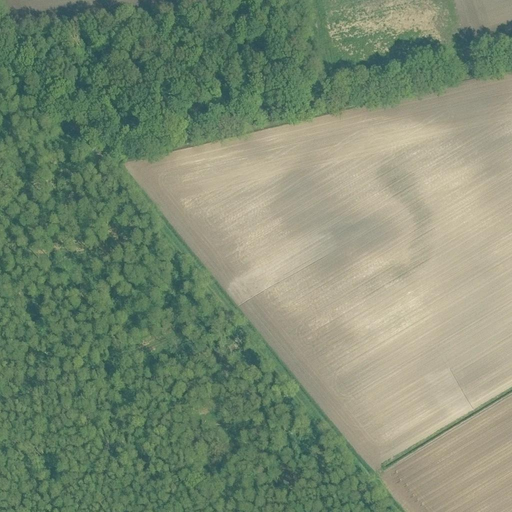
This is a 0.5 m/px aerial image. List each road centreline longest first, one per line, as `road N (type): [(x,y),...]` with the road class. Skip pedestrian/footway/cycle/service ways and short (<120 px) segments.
road 1 (unclassified): [(511,62),(130,146),(91,134),(57,108),(0,33)]
road 2 (track): [(91,134),(410,511)]
